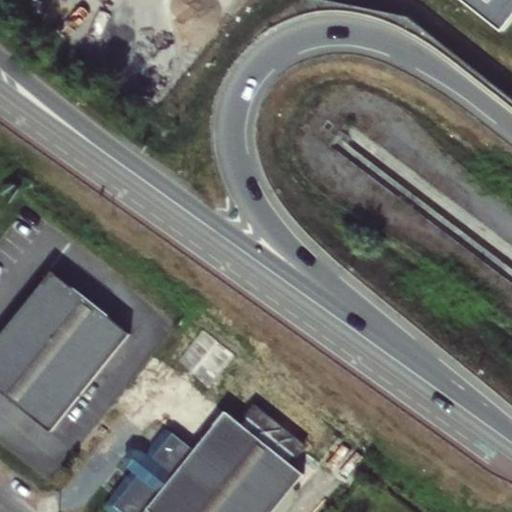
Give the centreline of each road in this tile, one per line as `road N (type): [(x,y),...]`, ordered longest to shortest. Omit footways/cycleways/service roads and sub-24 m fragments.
road 1 (motorway): [(407,373),(246,190),(232,139),(235,96),(248,72),(275,51),(332,32),(360,35),(422,62),(511,125)]
road 2 (primary): [(407,373),(121,165)]
road 3 (primary): [(121,165),(0,56)]
road 4 (primary): [(0,87),(121,165)]
road 5 (primary): [(511,448),(407,373)]
